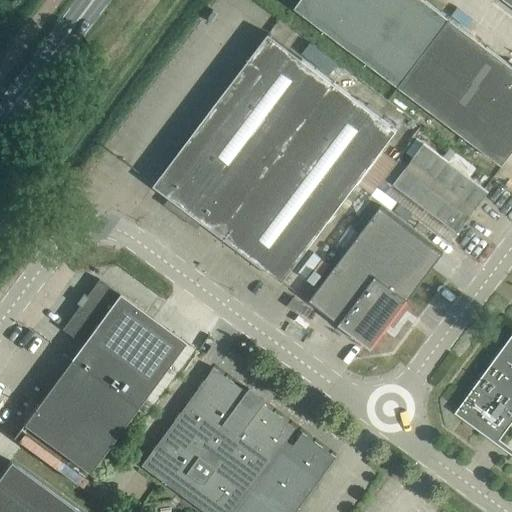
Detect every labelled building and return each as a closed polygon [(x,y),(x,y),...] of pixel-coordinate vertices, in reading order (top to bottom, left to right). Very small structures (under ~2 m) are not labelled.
[(511,65),(425,0),(301,0),(296,7),(503,164),(511,152),(511,65)] [(269,34),(155,185),(283,282),(397,130),(269,34)] [(421,143),(392,184),(443,220),(459,232),(489,191),(473,179),(421,143)] [(381,207),(311,300),(372,347),(442,253),(381,207)] [(99,278),(63,328),(83,343),(71,359),(138,406),(174,358),(186,342),(99,278)] [(294,297),(288,305),(296,311),(302,303),(294,297)] [(511,335),(455,413),(457,413),(458,411),(499,441),(511,423),(511,335)] [(71,359),(24,424),(89,472),(138,406),(71,359)] [(213,367),(141,465),(205,511),(247,511),(305,434),(302,432),(292,445),(286,440),(295,427),(213,367)] [(294,511),(335,456),(305,434),(247,511),(294,511)] [(0,511),(80,511),(11,461),(0,475),(0,511)]
